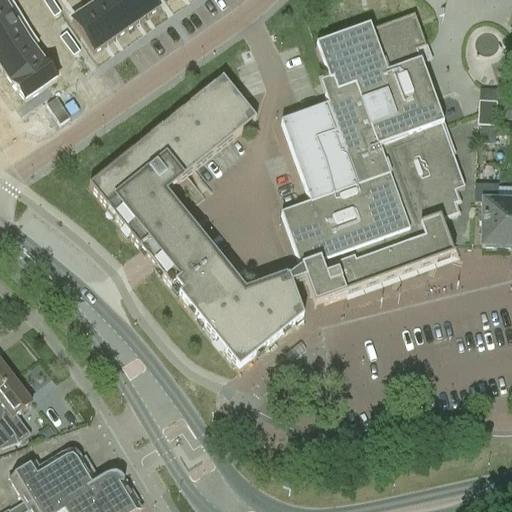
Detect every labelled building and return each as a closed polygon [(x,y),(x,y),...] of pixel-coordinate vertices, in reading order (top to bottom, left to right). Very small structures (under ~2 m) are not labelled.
[(48,0),(39,0),(47,11),(53,6),(48,0)] [(125,0),(107,0),(104,3),(126,35),(142,24),(125,0)] [(149,0),(125,0),(142,24),(158,12),(149,0)] [(104,3),(88,14),(110,46),(126,35),(104,3)] [(53,6),(47,11),(54,22),(61,17),(53,6)] [(7,12),(0,16),(0,43),(19,30),(7,12)] [(88,14),(71,25),(93,57),(110,46),(88,14)] [(315,50),(320,62),(328,85),(319,88),(327,110),(280,127),(309,208),(280,219),(297,266),(300,275),(310,272),(323,308),(418,274),(417,271),(433,265),(431,260),(444,255),(434,227),(439,225),(456,219),(452,209),(457,207),(453,196),(463,192),(451,158),(441,129),(442,129),(415,55),(425,51),(424,48),(413,19),(370,35),(369,31),(329,45),(315,50)] [(19,30),(0,43),(0,69),(32,47),(19,30)] [(70,31),(64,35),(71,46),(78,42),(70,31)] [(78,42),(71,46),(79,57),(85,53),(78,42)] [(32,47),(0,69),(12,87),(44,65),(32,47)] [(44,65),(12,87),(25,106),(57,84),(44,65)] [(181,184),(176,178),(250,118),(229,92),(224,86),(216,93),(213,90),(188,109),(191,113),(184,119),(181,115),(168,126),(171,129),(164,135),(161,132),(138,150),(141,154),(134,159),(131,156),(120,165),(124,169),(116,175),(113,171),(88,191),(107,213),(111,210),(118,219),(114,223),(123,234),(126,231),(132,238),(129,241),(139,254),(146,263),(154,272),(237,376),(302,324),(288,283),(258,294),(243,299),(234,287),(201,247),(195,239),(194,240),(187,231),(180,221),(178,218),(177,219),(178,220),(174,224),(152,197),(157,194),(163,202),(164,201),(162,199),(181,184)] [(478,105),(476,128),(494,129),(496,106),(478,105)] [(511,251),(511,194),(495,194),(496,189),(475,189),(474,205),(481,206),(479,250),(511,251)] [(0,366),(0,392),(12,383),(0,366)] [(31,408),(12,383),(0,392),(0,452),(1,454),(19,447),(29,439),(26,434),(15,420),(31,408)] [(44,445),(53,437),(47,428),(37,436),(44,445)] [(110,478),(108,479),(96,486),(80,459),(78,456),(76,455),(73,454),(70,453),(69,453),(66,454),(64,455),(62,457),(63,457),(38,472),(35,467),(9,482),(23,506),(13,511),(139,511),(120,481),(119,480),(116,478),(112,478),(110,478)]
